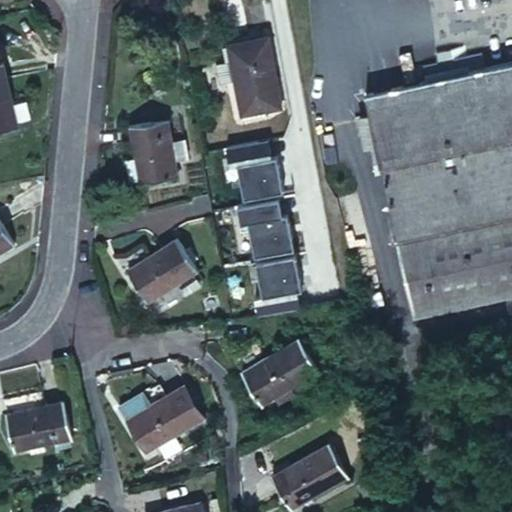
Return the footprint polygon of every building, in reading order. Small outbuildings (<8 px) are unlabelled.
[(241,114),(281,105),(267,36),(228,43),(241,114)] [(0,127),(20,124),(7,59),(0,60),(0,127)] [(511,212),(511,60),(364,95),(397,237),(511,212)] [(179,173),(169,115),(130,124),(140,182),(179,173)] [(337,262),(327,205),(305,209),(318,266),(337,262)] [(511,297),(511,212),(397,237),(417,318),(511,297)] [(0,255),(12,248),(0,227),(0,255)] [(196,267),(178,234),(124,263),(143,298),(196,267)] [(316,362),(295,329),(236,362),(255,397),(316,362)] [(209,403),(194,369),(132,396),(150,432),(209,403)] [(87,437),(77,397),(23,411),(31,449),(87,437)] [(345,455),(326,423),(265,460),(288,493),(345,455)] [(211,511),(199,478),(142,501),(146,511),(211,511)]
